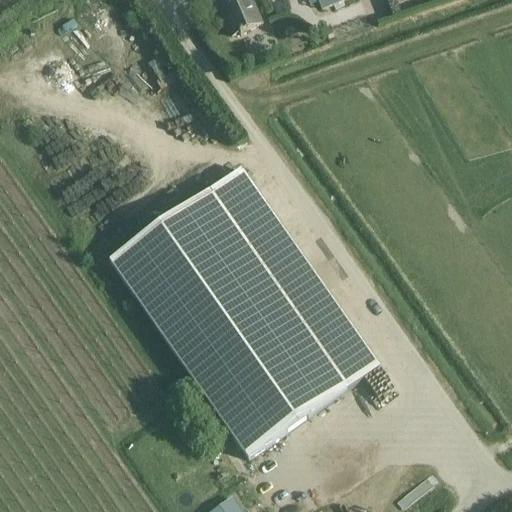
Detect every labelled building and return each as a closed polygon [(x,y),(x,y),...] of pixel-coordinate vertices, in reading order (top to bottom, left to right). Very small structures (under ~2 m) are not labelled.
[(262,27),(250,0),(219,0),(216,1),(232,40),(262,27)] [(317,0),(323,13),(342,5),(352,0),(317,0)] [(160,108),(181,97),(176,89),(155,100),(160,108)] [(244,173),(110,266),(249,464),(348,394),(380,372),(244,173)] [(240,511),(233,502),(218,511),(240,511)]
